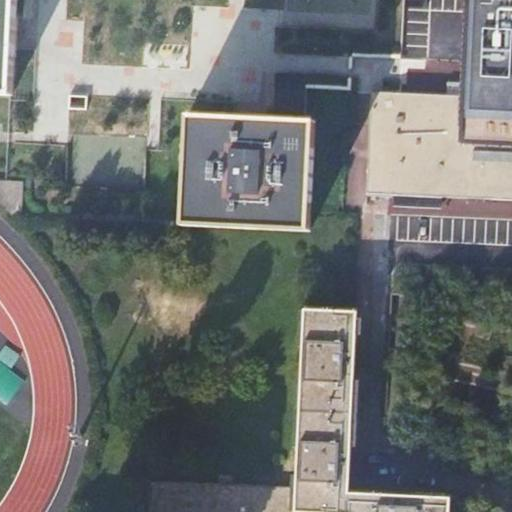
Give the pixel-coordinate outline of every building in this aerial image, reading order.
[(0,0),(0,93),(10,94),(12,49),(14,0),(0,0)] [(511,0),(474,0),(472,49),(470,87),(511,88),(511,0)] [(470,99),(374,95),(370,193),(511,198),(511,88),(470,87),(470,99)] [(185,224),(264,229),(309,231),(315,122),(234,119),(190,118),(185,218),(185,224)] [(0,205),(8,212),(20,219),(21,210),(22,183),(0,182),(0,205)] [(356,312),(305,311),(296,487),(294,511),(450,511),(451,499),(349,494),(356,312)] [(294,511),(296,487),(226,484),(150,481),(148,511),(294,511)]
